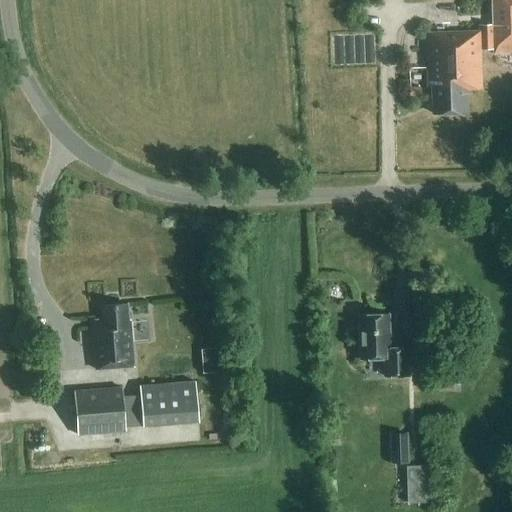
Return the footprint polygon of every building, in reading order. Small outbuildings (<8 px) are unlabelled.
[(511,0),(492,0),(493,24),(494,43),(511,42),(511,0)] [(477,24),(478,33),(426,35),(428,86),(431,86),(432,114),(466,113),(466,90),(481,89),(479,44),(494,43),(493,24),(477,24)] [(370,30),(370,40),(381,40),(381,30),(370,30)] [(409,96),(420,96),(420,88),(408,88),(409,96)] [(103,327),(92,328),(96,370),(134,367),(130,321),(128,321),(127,305),(101,307),(103,327)] [(384,377),(408,376),(407,348),(389,349),(388,315),(358,316),(360,360),(384,359),(384,377)] [(197,383),(139,387),(142,428),(200,424),(197,383)] [(77,435),(124,432),(121,388),(74,392),(77,435)] [(408,463),(407,433),(389,434),(390,463),(408,463)] [(426,466),(406,467),(408,504),(428,503),(426,466)]
